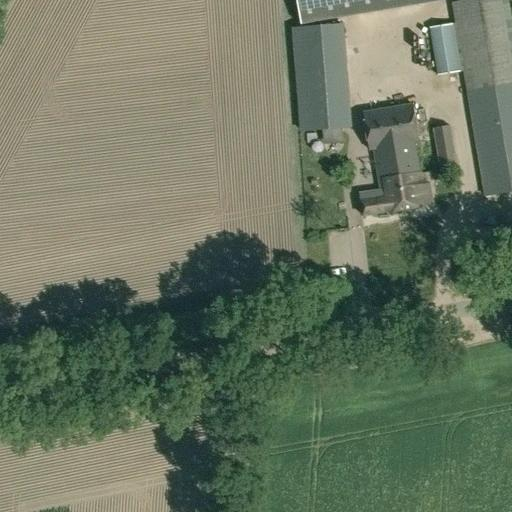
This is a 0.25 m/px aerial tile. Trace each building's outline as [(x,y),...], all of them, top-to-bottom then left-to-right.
[(296,0),(301,26),(419,6),(456,0),(296,0)] [(342,26),(294,30),(302,132),(350,128),(342,26)] [(462,29),(441,32),(447,78),(468,76),(462,29)] [(458,81),(467,100),(476,96),(467,77),(458,81)] [(421,186),(414,143),(419,142),(412,105),(363,113),(369,151),(375,150),(380,190),(358,193),(360,203),(362,217),(431,205),(427,185),(421,186)]
